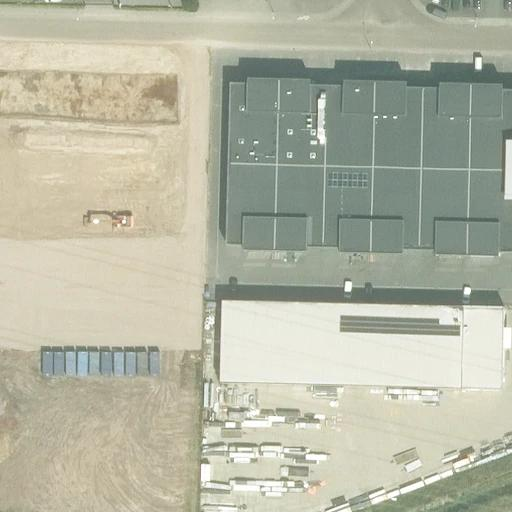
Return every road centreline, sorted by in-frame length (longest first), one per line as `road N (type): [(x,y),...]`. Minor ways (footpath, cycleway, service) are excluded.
road 1 (unclassified): [(378,39),(0,29)]
road 2 (unclassified): [(511,41),(378,39)]
